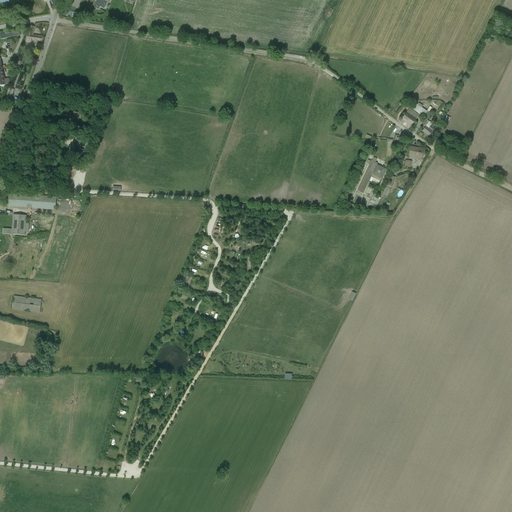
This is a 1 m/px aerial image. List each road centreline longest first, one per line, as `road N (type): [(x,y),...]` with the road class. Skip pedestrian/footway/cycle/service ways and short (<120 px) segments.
road 1 (track): [(0,463),(138,475),(290,216),(203,199),(0,187)]
road 2 (unclassified): [(430,147),(311,63),(53,20)]
road 3 (unclassified): [(0,180),(53,20)]
